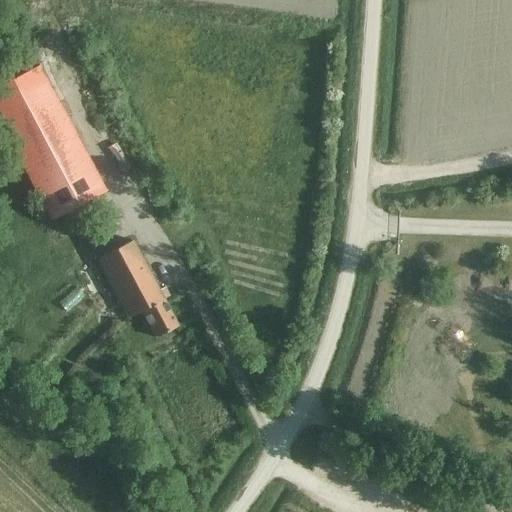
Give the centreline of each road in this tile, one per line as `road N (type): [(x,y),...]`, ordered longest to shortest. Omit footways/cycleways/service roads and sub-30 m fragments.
road 1 (unclassified): [(235,511),(301,408),(347,271),(372,0)]
road 2 (unknown): [(282,440),(56,23)]
